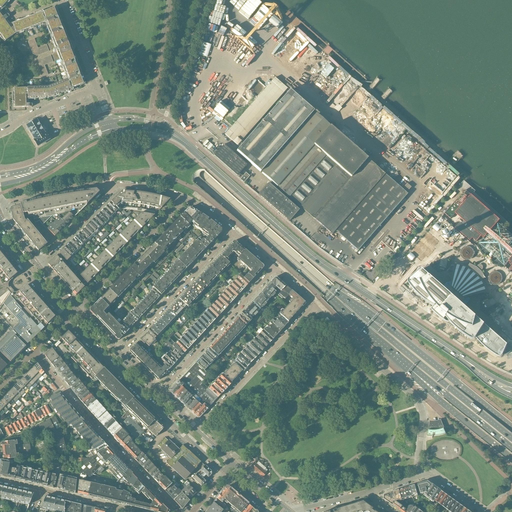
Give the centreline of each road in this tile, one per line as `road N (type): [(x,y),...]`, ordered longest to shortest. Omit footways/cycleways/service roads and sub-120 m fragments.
road 1 (trunk): [(92,0),(121,86),(166,150),(411,366)]
road 2 (trunk): [(330,286),(197,171),(146,113),(115,53),(101,0)]
road 3 (secondary): [(182,140),(322,264),(457,355)]
road 4 (trunk): [(511,438),(330,286)]
road 5 (trunk): [(511,427),(330,286)]
road 6 (tertiary): [(67,317),(226,472)]
road 7 (residential): [(312,304),(415,396),(423,416),(419,475)]
road 8 (residential): [(33,352),(177,511)]
road 9 (residential): [(312,304),(196,429)]
road 10 (residential): [(158,393),(273,269)]
road 11 (residential): [(232,233),(118,352)]
road 12 (residential): [(76,309),(183,198)]
road 13 (trunk): [(411,366),(434,396),(511,460)]
road 14 (unclassified): [(162,125),(205,0)]
road 15 (trunk): [(411,366),(511,448)]
